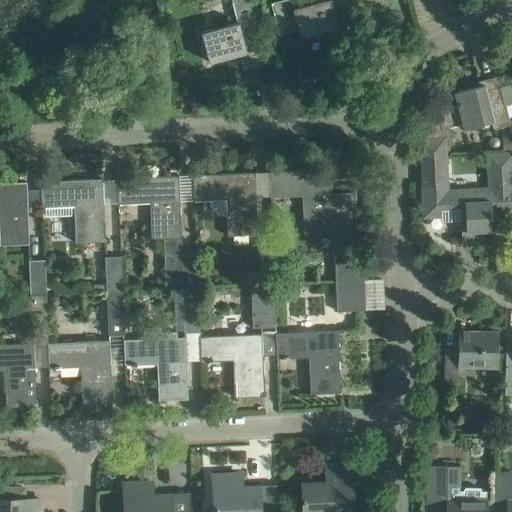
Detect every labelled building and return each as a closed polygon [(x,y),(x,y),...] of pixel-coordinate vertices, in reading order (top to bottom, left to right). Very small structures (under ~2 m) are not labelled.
[(267,63),(250,0),(232,0),(238,22),(201,32),(209,62),(239,54),(243,69),(267,63)] [(335,45),(359,39),(348,0),(321,0),(303,5),(302,0),(279,0),(270,2),(278,33),(298,28),(300,38),(331,30),(335,45)] [(511,82),(500,86),(504,105),(505,105),(511,102),(511,82)] [(462,124),(464,129),(492,122),(494,129),(510,125),(505,105),(504,105),(500,86),(485,90),(484,84),(454,92),(458,105),(437,110),(439,118),(442,129),(444,129),(462,124)] [(422,122),(423,138),(445,136),(444,129),(442,129),(439,118),(422,122)] [(420,158),(446,155),(445,136),(423,138),(419,138),(419,145),(420,158)] [(511,152),(486,153),(488,187),(491,213),(511,212),(511,152)] [(446,155),(420,158),(423,217),(441,216),(440,208),(465,207),(466,230),(461,230),(461,241),(477,240),(476,231),(492,230),(491,213),(488,187),(448,190),(448,181),(446,155)] [(334,252),(335,281),(364,279),(362,249),(355,249),(355,243),(356,243),(356,236),(355,236),(355,230),(354,192),(332,193),(331,169),(281,171),(281,170),(275,170),(275,171),(269,171),(270,197),(302,196),(304,232),(331,231),(332,253),(334,252)] [(193,175),(194,200),(226,199),(228,236),(257,234),(255,172),(205,174),(205,173),(199,173),(199,174),(193,175)] [(123,177),(117,178),(118,203),(150,202),(151,239),(166,238),(168,282),(182,282),(182,287),(198,286),(197,253),(182,253),(179,175),(128,177),(128,176),(123,177)] [(42,207),(43,207),(43,216),(74,215),(76,242),(105,241),(103,178),(52,180),(47,180),(47,181),(41,181),(42,207)] [(0,182),(0,245),(29,244),(27,182),(0,182)] [(257,250),(258,284),(274,283),(273,249),(257,250)] [(104,257),(106,290),(122,290),(121,256),(104,257)] [(28,260),(30,294),(46,293),(45,259),(28,260)] [(246,272),(234,273),(234,285),(247,285),(246,272)] [(364,279),(335,281),(337,311),(365,310),(364,279)] [(276,317),(274,283),(258,284),(260,317),(276,317)] [(199,320),(198,286),(182,287),(183,321),(199,320)] [(124,323),(122,290),(106,290),(107,324),(124,323)] [(48,326),(46,293),(30,294),(31,327),(48,326)] [(209,322),(200,323),(201,335),(214,335),(213,327),(209,322)] [(143,338),(123,339),(124,365),(157,363),(158,400),(188,399),(186,361),(185,337),(184,337),(176,337),(176,332),(161,333),(160,328),(143,328),(143,338)] [(337,330),(275,333),(276,358),(309,357),(310,394),(340,392),(337,330)] [(458,366),(497,367),(498,332),(458,331),(458,349),(446,349),(445,381),(458,381),(458,366)] [(199,336),(200,362),(233,360),(234,397),(264,395),(263,376),(261,333),(199,336)] [(47,342),(48,368),(81,367),(82,403),(112,402),(109,340),(47,342)] [(0,370),(5,370),(6,407),(36,405),(33,343),(0,344),(0,370)] [(511,447),(511,435),(501,436),(501,448),(511,447)] [(352,511),(350,464),(326,465),(327,482),(303,483),(303,482),(302,482),(303,511),(352,511)] [(486,500),(486,490),(482,490),(480,487),(465,487),(463,490),(459,490),(459,465),(427,465),(426,511),(494,511),(494,500),(486,500)] [(494,500),(494,511),(511,511),(511,499),(508,499),(508,498),(510,498),(510,471),(495,470),(494,500)] [(260,511),(260,504),(259,485),(257,485),(258,486),(241,487),(241,473),(213,474),(213,473),(212,474),(213,511),(260,511)] [(124,482),(123,482),(124,511),(190,511),(191,511),(189,511),(170,511),(170,493),(168,493),(168,494),(152,495),(151,481),(124,482)] [(18,487),(0,487),(0,511),(41,511),(41,499),(18,499),(18,487)]
